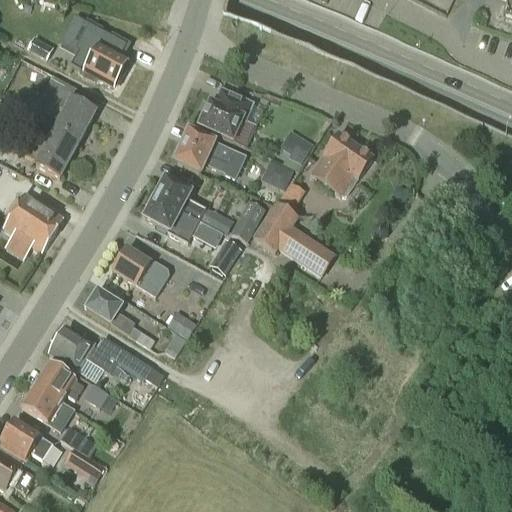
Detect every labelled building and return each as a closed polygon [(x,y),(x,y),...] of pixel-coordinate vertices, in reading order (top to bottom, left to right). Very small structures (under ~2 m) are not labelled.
[(511,0),(494,0),(508,4),(505,14),(511,16),(511,0)] [(46,65),(53,52),(34,42),(27,54),(46,65)] [(126,67),(98,52),(92,62),(80,56),(73,69),(85,76),(83,79),(95,85),(97,82),(113,91),(126,67)] [(55,134),(79,147),(95,117),(71,104),(76,94),(52,81),(42,101),(50,105),(43,119),(58,127),(55,134)] [(251,109),(220,95),(214,110),(209,108),(199,131),(232,145),(237,133),(253,140),(260,125),(247,119),(251,109)] [(59,183),(79,147),(55,134),(44,153),(29,145),(22,158),(37,166),(35,170),(59,183)] [(232,177),(239,162),(230,158),(231,155),(189,136),(176,166),(199,176),(203,169),(221,177),(223,173),(232,177)] [(345,201),(357,184),(373,163),(338,139),(309,179),(340,202),(341,201),(343,202),(345,201)] [(285,192),(293,174),(272,165),(264,184),(285,192)] [(155,204),(198,227),(199,226),(226,240),(233,226),(186,202),(188,198),(165,185),(155,204)] [(274,258),(299,222),(290,216),(304,196),(290,187),(252,243),(274,258)] [(41,258),(62,225),(25,201),(3,233),(41,258)] [(192,239),(198,227),(155,204),(145,222),(169,235),(172,228),(192,239)] [(246,248),(265,215),(248,206),(230,239),(246,248)] [(225,280),(241,255),(225,245),(209,270),(225,280)] [(220,329),(263,264),(246,253),(203,319),(220,329)] [(150,269),(125,254),(122,259),(119,258),(113,268),(115,270),(112,276),(155,303),(169,280),(167,274),(155,267),(150,269)] [(0,276),(0,300),(5,304),(17,290),(0,276)] [(149,353),(154,345),(133,331),(135,328),(116,317),(120,311),(97,297),(87,314),(149,353)] [(175,339),(186,345),(196,328),(177,315),(166,331),(176,338),(175,339)] [(95,353),(92,351),(94,349),(65,332),(48,359),(77,377),(85,364),(117,384),(127,367),(138,374),(135,378),(151,388),(156,379),(149,375),(150,373),(102,343),(95,353)] [(174,362),(186,345),(175,339),(164,355),(174,362)] [(274,348),(268,356),(283,366),(288,357),(274,348)] [(36,391),(60,407),(65,398),(75,405),(84,391),(50,370),(36,391)] [(303,396),(314,380),(307,375),(296,390),(303,396)] [(98,413),(107,399),(93,389),(83,403),(98,413)] [(56,413),(60,407),(36,391),(22,413),(56,435),(66,419),(56,413)] [(76,458),(77,456),(90,436),(73,424),(60,445),(73,454),(72,455),(76,458)] [(42,465),(52,449),(14,425),(0,447),(0,449),(26,465),(30,458),(42,465)] [(104,473),(77,456),(76,458),(72,455),(64,468),(95,488),(104,473)] [(24,498),(34,482),(0,460),(0,490),(5,494),(8,489),(24,498)]
